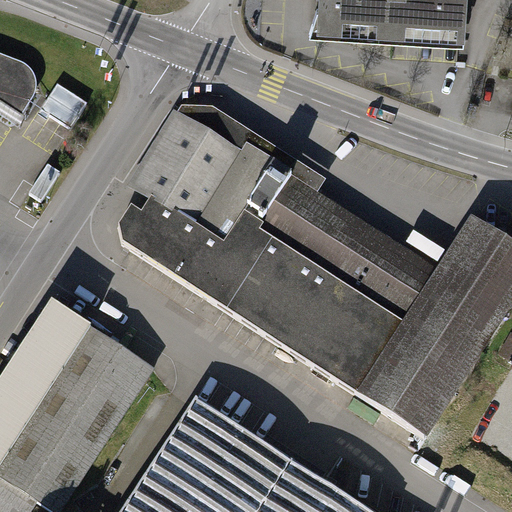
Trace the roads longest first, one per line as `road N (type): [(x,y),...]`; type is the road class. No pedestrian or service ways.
road 1 (tertiary): [(180,48),(511,168)]
road 2 (residential): [(180,48),(0,325)]
road 3 (tertiary): [(55,0),(180,48)]
